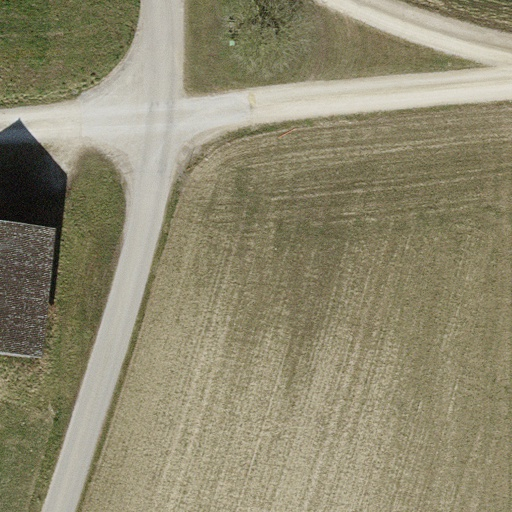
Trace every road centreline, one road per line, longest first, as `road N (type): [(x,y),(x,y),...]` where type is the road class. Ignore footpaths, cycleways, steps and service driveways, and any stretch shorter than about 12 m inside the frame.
road 1 (track): [(0,125),(158,119),(511,82)]
road 2 (track): [(511,46),(422,24),(366,0)]
